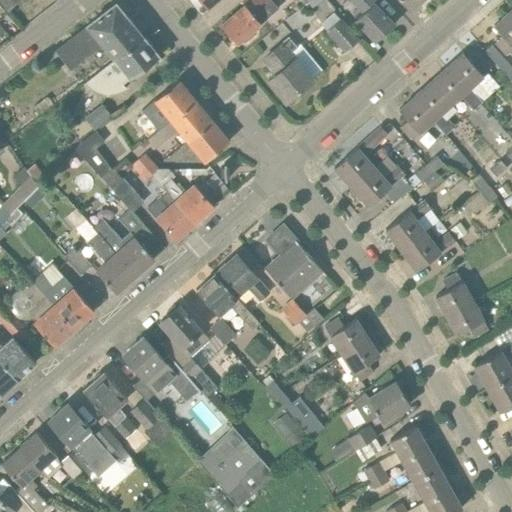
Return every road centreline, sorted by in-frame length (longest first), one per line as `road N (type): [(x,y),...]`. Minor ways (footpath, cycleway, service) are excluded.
road 1 (residential): [(510,511),(393,301),(283,169)]
road 2 (residential): [(0,424),(283,169)]
road 3 (residential): [(283,169),(475,0)]
road 4 (residential): [(283,169),(146,0)]
